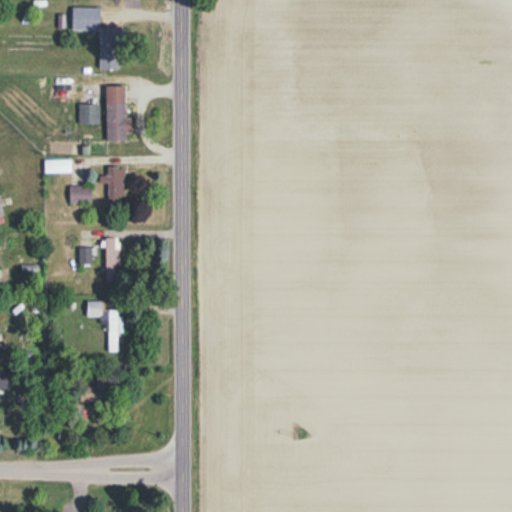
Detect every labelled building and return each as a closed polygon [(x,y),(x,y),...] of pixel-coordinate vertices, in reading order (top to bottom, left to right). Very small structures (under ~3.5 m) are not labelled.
[(71,30),(100,30),(100,68),(123,69),(123,28),(100,27),(100,7),(71,7),(71,30)] [(106,139),(126,139),(126,130),(131,130),(131,118),(125,118),(125,85),(106,85),(106,139)] [(98,123),(98,104),(80,104),(80,123),(98,123)] [(125,166),(108,165),(107,175),(100,175),(100,184),(108,184),(108,204),(125,204),(125,166)] [(70,202),(91,202),(91,187),(70,187),(70,202)] [(105,238),(105,281),(119,281),(119,238),(105,238)] [(101,302),(86,302),(86,317),(101,317),(101,302)] [(118,309),(108,309),(108,351),(118,351),(118,309)] [(105,387),(87,386),(87,399),(104,399),(105,387)]
